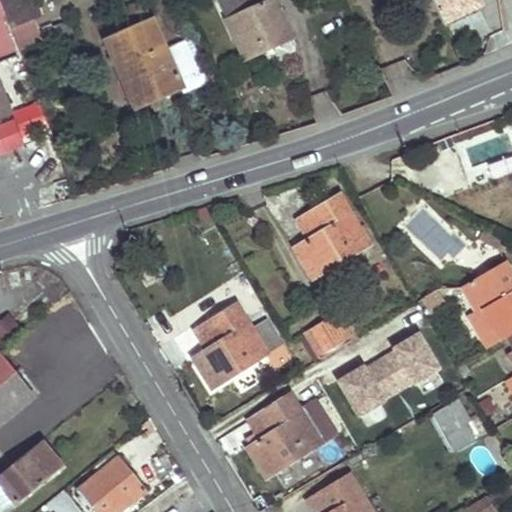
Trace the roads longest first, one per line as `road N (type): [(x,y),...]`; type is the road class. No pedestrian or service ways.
road 1 (secondary): [(511,76),(302,154),(64,225)]
road 2 (tertiary): [(64,225),(237,511)]
road 3 (unknown): [(137,346),(0,446)]
